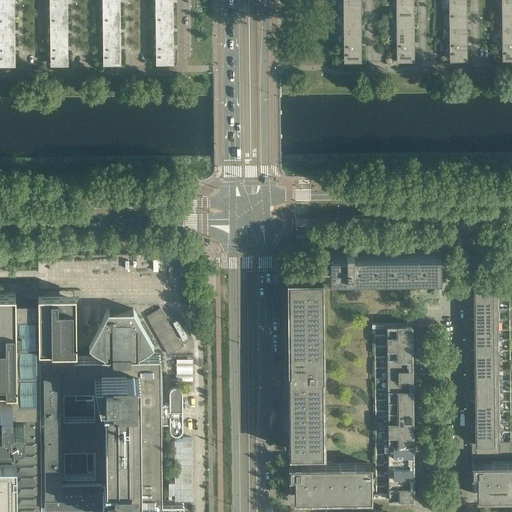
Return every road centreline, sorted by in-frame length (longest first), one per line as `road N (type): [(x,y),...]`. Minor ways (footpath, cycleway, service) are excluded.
road 1 (secondary): [(261,511),(267,222)]
road 2 (secondary): [(231,223),(235,511)]
road 3 (residential): [(0,72),(183,70),(182,0)]
road 4 (tertiary): [(511,198),(265,195)]
road 5 (tertiary): [(267,222),(511,220)]
road 6 (secondary): [(231,203),(0,206)]
road 7 (secondary): [(0,223),(231,223)]
road 8 (residential): [(459,304),(459,511)]
road 9 (secondary): [(233,0),(231,203)]
road 10 (secondary): [(265,195),(264,0)]
